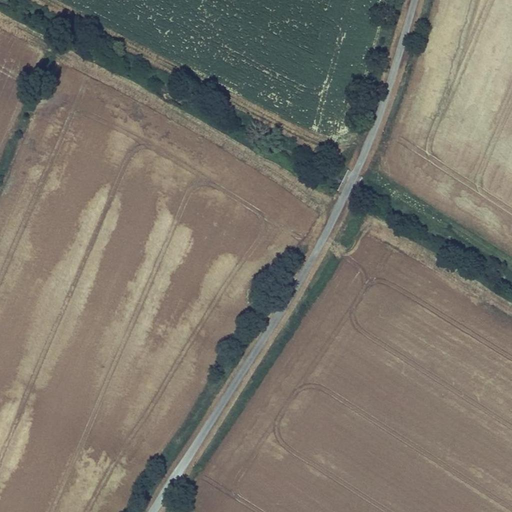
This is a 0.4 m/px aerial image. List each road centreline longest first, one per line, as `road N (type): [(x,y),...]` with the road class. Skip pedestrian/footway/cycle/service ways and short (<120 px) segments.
road 1 (unclassified): [(152,511),(343,198),(383,107),(414,0)]
road 2 (track): [(511,260),(390,188),(365,152)]
